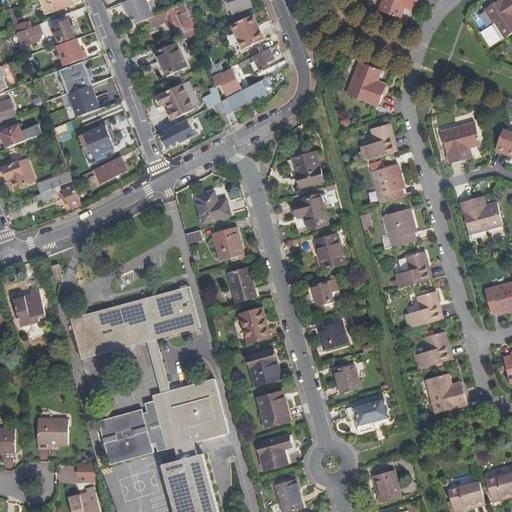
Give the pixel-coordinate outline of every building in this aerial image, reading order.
[(38,0),(43,11),(52,7),(54,13),(74,5),(72,0),(38,0)] [(154,15),(147,0),(131,0),(130,1),(123,4),(129,17),(131,16),(134,23),(154,15)] [(228,0),(233,14),(252,7),(249,0),(228,0)] [(406,2),(416,6),(418,0),(382,0),(379,11),(400,19),(405,7),(406,2)] [(511,0),(498,0),(485,9),(504,39),(511,33),(511,0)] [(189,2),(185,4),(193,23),(197,22),(189,2)] [(185,4),(185,3),(154,15),(134,23),(135,24),(149,18),(153,26),(162,24),(161,21),(165,20),(166,23),(170,31),(183,26),(185,32),(194,28),(193,23),(185,4)] [(253,16),(232,25),(234,31),(226,35),(231,48),(240,44),(243,50),(264,40),(253,16)] [(69,21),(53,27),(60,44),(76,38),(69,21)] [(15,26),(18,34),(27,30),(24,22),(15,26)] [(40,26),(34,28),(38,39),(35,40),(34,36),(30,38),(31,41),(32,45),(39,43),(43,34),(40,26)] [(27,30),(18,34),(22,45),(31,41),(30,38),(34,36),(35,40),(38,39),(34,28),(32,29),(27,30)] [(185,32),(180,34),(182,40),(196,33),(194,28),(185,32)] [(176,43),(156,53),(167,77),(188,68),(176,43)] [(263,73),(270,69),(267,63),(274,59),(268,49),(254,57),(255,60),(263,73)] [(377,81),(382,70),(360,62),(348,95),(379,107),(385,90),(375,87),(377,81)] [(219,64),(210,68),(213,78),(223,73),(219,64)] [(217,87),(217,88),(224,85),(229,96),(242,89),(232,68),(223,73),(213,78),(217,87)] [(95,73),(70,82),(77,103),(103,94),(95,73)] [(222,102),(226,113),(233,109),(234,111),(248,103),(247,102),(273,89),(274,85),(269,77),(222,102)] [(36,81),(22,87),(24,95),(33,91),(36,99),(41,97),(36,81)] [(195,108),(183,83),(157,94),(157,95),(156,98),(158,102),(161,103),(161,104),(167,101),(170,107),(167,108),(172,118),(195,108)] [(215,106),(222,102),(221,98),(217,88),(217,87),(210,90),(212,95),(203,99),(209,109),(215,106)] [(0,124),(3,123),(2,121),(17,116),(11,101),(0,105),(0,124)] [(230,124),(226,113),(222,102),(215,106),(223,127),(230,124)] [(176,131),(163,138),(168,150),(195,135),(188,122),(175,129),(176,131)] [(481,145),(475,123),(442,132),(450,164),(467,160),(464,149),(470,148),(481,145)] [(361,146),(365,161),(396,152),(392,137),(394,137),(390,124),(373,129),(376,142),(361,146)] [(106,125),(85,134),(95,157),(115,148),(106,125)] [(2,133),(8,149),(43,135),(39,126),(23,133),(20,126),(2,133)] [(54,131),(56,136),(68,131),(65,126),(54,131)] [(511,154),(511,132),(503,130),(496,148),(511,154)] [(317,152),(293,159),(301,189),(325,182),(317,152)] [(121,158),(94,171),(101,185),(128,172),(121,158)] [(27,160),(4,169),(8,180),(13,178),(17,189),(35,181),(27,160)] [(381,204),(405,197),(402,190),(401,183),(404,182),(399,165),(372,172),(381,204)] [(42,183),(46,193),(73,182),(70,173),(42,183)] [(82,206),(73,182),(46,193),(37,197),(40,205),(55,198),(53,194),(64,189),(66,194),(63,195),(66,205),(70,204),(72,210),(82,206)] [(196,197),(204,224),(232,216),(227,200),(218,202),(215,192),(196,197)] [(320,196),(294,203),(298,219),(305,217),(309,230),(328,225),(320,196)] [(470,234),(503,225),(497,203),(486,206),(480,208),(477,198),(461,202),(470,234)] [(393,248),(417,241),(414,233),(413,227),(416,226),(411,209),(384,216),(393,248)] [(369,214),(362,216),(364,226),(372,224),(369,214)] [(237,228),(213,235),(221,262),(245,256),(237,228)] [(200,231),(186,235),(189,245),(203,241),(200,231)] [(337,235),(316,241),(324,270),(345,264),(337,235)] [(397,273),(401,289),(432,280),(427,265),(429,264),(426,251),(407,256),(411,269),(397,273)] [(59,265),(50,268),(55,284),(64,281),(59,265)] [(229,274),(237,303),(256,298),(248,269),(229,274)] [(328,282),(313,286),(318,307),(334,303),(328,282)] [(511,311),(511,282),(485,290),(492,314),(499,312),(506,310),(507,313),(511,311)] [(71,319),(83,360),(147,343),(161,394),(153,396),(168,450),(176,448),(179,461),(163,466),(176,511),(219,511),(204,454),(198,456),(195,443),(230,434),(215,379),(171,391),(157,340),(201,328),(190,287),(89,315),(71,319)] [(26,298),(15,301),(22,327),(41,322),(40,320),(47,318),(39,289),(32,291),(34,299),(27,301),(26,298)] [(412,329),(443,320),(439,305),(440,304),(437,292),(419,296),(422,309),(408,313),(412,329)] [(241,316),(249,344),(271,338),(263,310),(241,316)] [(0,330),(11,328),(7,313),(0,315),(0,330)] [(349,344),(342,322),(318,329),(325,351),(349,344)] [(420,369),(451,361),(447,345),(449,345),(445,332),(427,337),(431,350),(416,354),(420,369)] [(248,357),(256,387),(281,380),(274,350),(248,357)] [(355,365),(334,371),(341,395),(361,389),(355,365)] [(468,405),(463,389),(453,391),(452,386),(448,374),(426,380),(435,414),(468,405)] [(259,399),(267,428),(291,422),(283,392),(259,399)] [(384,398),(353,407),(360,433),(374,429),(372,423),(390,418),(384,398)] [(69,420),(39,420),(39,450),(51,450),(52,447),(69,447),(69,420)] [(16,430),(0,430),(0,455),(3,455),(3,459),(16,460),(16,430)] [(289,436),(258,444),(265,471),(289,465),(285,451),(293,448),(289,436)] [(98,484),(98,466),(57,465),(57,482),(98,484)] [(395,471),(374,477),(381,503),(402,497),(395,471)] [(504,496),(511,493),(511,473),(488,480),(493,502),(505,499),(504,496)] [(450,505),(453,504),(455,511),(454,511),(457,511),(466,510),(466,507),(485,501),(480,482),(479,482),(478,478),(475,479),(476,483),(449,490),(452,500),(449,501),(450,505)] [(297,480),(276,486),(283,511),(292,511),(304,509),(297,480)] [(81,496),(69,499),(73,511),(100,511),(94,488),(87,490),(89,499),(82,500),(81,496)]
